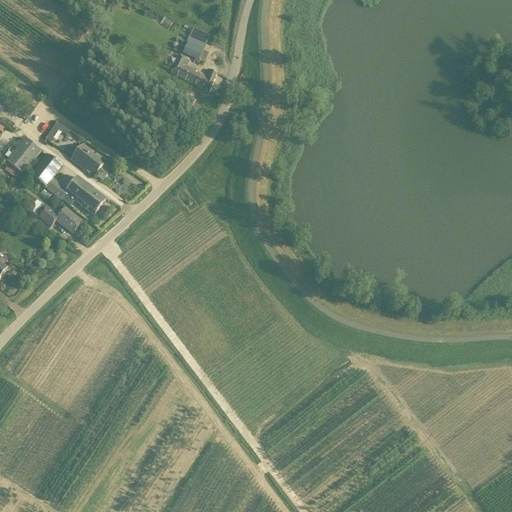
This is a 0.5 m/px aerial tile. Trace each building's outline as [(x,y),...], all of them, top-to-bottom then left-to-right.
[(194,29),(182,55),(199,63),(211,37),(194,29)] [(205,75),(201,74),(200,76),(195,73),(196,71),(186,66),(189,61),(186,60),(187,59),(180,56),(171,74),(208,92),(217,75),(207,70),(205,75)] [(133,72),(127,81),(137,88),(143,79),(133,72)] [(58,131),(66,136),(70,132),(61,126),(58,131)] [(25,140),(6,164),(22,176),(41,152),(25,140)] [(115,187),(120,180),(115,177),(119,172),(96,154),(83,171),(108,189),(111,185),(115,187)] [(93,217),(106,201),(78,178),(66,194),(51,183),(63,169),(47,157),(31,178),(46,190),(61,201),(66,195),(93,217)] [(55,222),(73,236),(83,223),(65,209),(58,218),(43,206),(34,216),(38,219),(38,220),(50,229),(55,222)]
